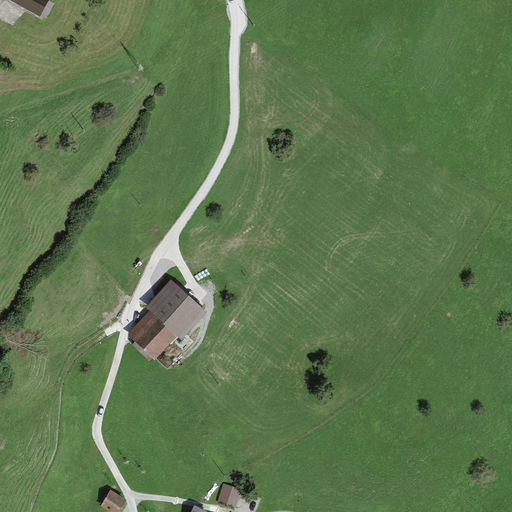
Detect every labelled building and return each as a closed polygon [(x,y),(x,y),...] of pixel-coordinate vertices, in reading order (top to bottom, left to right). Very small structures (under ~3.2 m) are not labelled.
[(14,0),(37,12),(44,0),(14,0)] [(205,309),(171,277),(145,304),(179,336),(205,309)] [(174,333),(148,309),(127,331),(153,355),(174,333)] [(242,486),(224,480),(223,483),(219,498),(236,504),(242,486)] [(116,511),(126,496),(110,486),(108,488),(100,503),(115,511),(116,511)]
